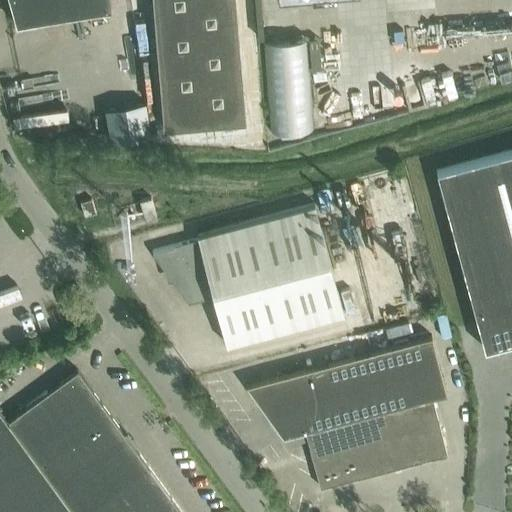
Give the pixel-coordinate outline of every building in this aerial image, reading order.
[(9,0),(15,21),(110,7),(108,0),(9,0)] [(152,0),(162,126),(244,119),(233,0),(152,0)] [(306,36),(262,39),(269,129),(313,126),(306,36)] [(143,104),(103,109),(108,141),(148,135),(143,104)] [(511,148),(435,169),(484,347),(511,339),(511,148)] [(155,215),(150,196),(139,199),(144,218),(155,215)] [(91,197),(80,200),(84,214),(95,211),(91,197)] [(343,311),(314,204),(313,202),(196,233),(197,237),(152,249),(153,253),(163,267),(169,265),(172,276),(170,277),(187,301),(212,294),(225,342),(343,311)] [(446,452),(431,395),(446,391),(430,333),(245,383),(282,435),(304,429),(319,485),(446,452)] [(76,367),(7,418),(0,408),(0,511),(181,511),(135,448),(133,450),(122,434),(124,433),(76,367)]
